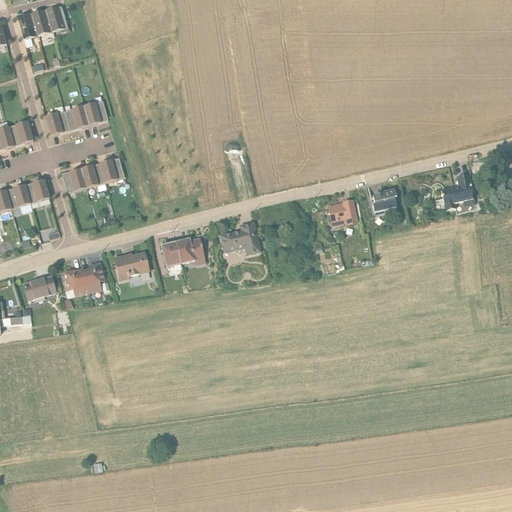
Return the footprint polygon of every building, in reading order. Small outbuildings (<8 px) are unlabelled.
[(46,6),(52,29),(67,25),(61,2),(46,6)] [(46,6),(31,10),(38,33),(52,29),(46,6)] [(17,15),(23,38),(38,33),(31,10),(17,15)] [(41,60),(32,63),(33,68),(43,66),(41,60)] [(94,99),(83,102),(89,121),(97,119),(96,116),(107,113),(103,96),(102,97),(100,92),(93,94),(94,99)] [(83,102),(64,107),(68,124),(80,120),(81,124),(89,121),(83,102)] [(44,113),(50,132),(58,130),(57,127),(68,124),(64,107),(44,113)] [(33,137),(27,118),(8,123),(13,140),(24,136),(25,139),(33,137)] [(14,143),(13,140),(8,123),(0,125),(0,143),(5,142),(6,145),(14,143)] [(100,163),(105,179),(124,174),(119,157),(108,161),(107,158),(99,160),(100,163)] [(88,163),(80,165),(86,185),(105,179),(100,163),(89,166),(88,163)] [(66,190),(86,185),(80,165),(73,167),(73,170),(62,174),(66,190)] [(459,185),(441,189),(445,210),(456,207),(455,202),(463,200),(464,206),(475,203),(474,198),(476,197),(475,191),(473,192),(468,173),(457,175),(459,185)] [(37,181),(25,184),(30,201),(49,195),(44,176),(36,178),(37,181)] [(6,189),(11,206),(30,201),(25,184),(25,181),(17,183),(17,186),(6,189)] [(369,184),(372,200),(373,199),(372,195),(382,193),(381,190),(382,190),(380,182),(369,184)] [(0,209),(11,206),(6,189),(6,186),(0,187),(0,209)] [(396,197),(394,187),(382,190),(381,190),(382,193),(372,195),(373,199),(374,204),(370,205),(372,215),(387,211),(387,209),(396,206),(394,197),(396,197)] [(357,222),(352,199),(343,201),(343,202),(328,206),(333,225),(343,223),(343,222),(346,221),(347,224),(357,222)] [(241,230),(220,235),(224,253),(244,248),(246,256),(260,252),(253,222),(240,225),(241,230)] [(58,228),(47,231),(49,237),(59,234),(58,228)] [(183,239),(181,230),(173,232),(175,241),(183,239)] [(175,241),(173,232),(166,234),(168,243),(175,241)] [(183,239),(175,241),(180,263),(194,260),(195,265),(205,263),(200,240),(199,238),(189,240),(189,238),(188,238),(185,239),(183,239)] [(180,263),(175,241),(168,243),(161,245),(166,267),(180,263)] [(321,241),(314,242),(316,251),(323,250),(321,241)] [(131,242),(120,245),(122,253),(131,251),(133,255),(135,254),(131,242)] [(330,244),(336,270),(345,268),(343,263),(343,264),(338,242),(330,244)] [(131,255),(133,255),(131,251),(122,253),(113,256),(115,261),(132,257),(131,255)] [(132,257),(115,261),(120,280),(129,278),(129,276),(139,273),(139,274),(149,271),(144,252),(135,254),(133,255),(131,255),(132,257)] [(90,266),(83,268),(89,292),(101,289),(100,281),(105,279),(103,272),(105,272),(103,265),(102,265),(100,260),(91,262),(92,266),(90,267),(90,266)] [(89,292),(83,268),(82,266),(82,267),(72,269),(72,268),(63,270),(68,288),(65,289),(67,297),(74,295),(74,296),(89,292)] [(50,274),(23,282),(28,299),(55,291),(50,274)] [(4,316),(0,316),(0,332),(0,330),(0,324),(22,321),(22,324),(31,323),(30,313),(4,316)] [(93,462),(94,471),(102,470),(101,461),(93,462)]
